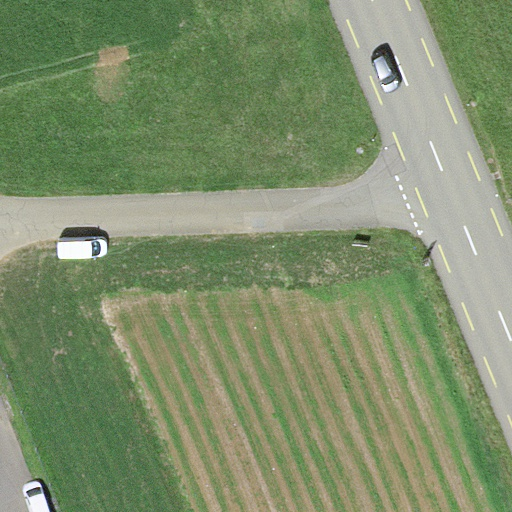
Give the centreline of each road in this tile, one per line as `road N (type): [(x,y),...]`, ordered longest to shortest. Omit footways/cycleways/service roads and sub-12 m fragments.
road 1 (track): [(0,237),(452,196)]
road 2 (tertiary): [(511,342),(372,0)]
